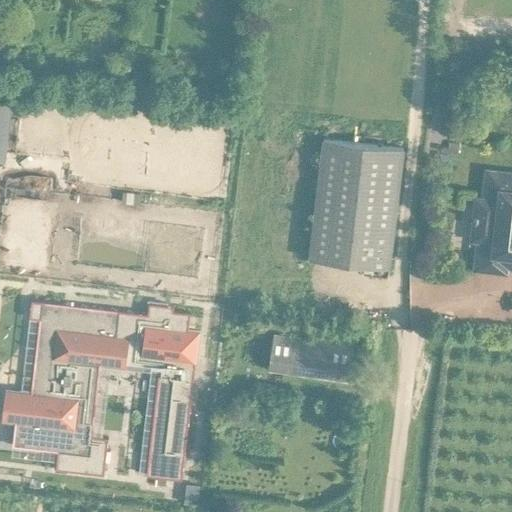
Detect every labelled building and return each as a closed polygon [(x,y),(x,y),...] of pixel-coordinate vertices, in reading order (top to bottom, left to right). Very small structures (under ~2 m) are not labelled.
[(312,268),(392,277),(405,157),(326,148),(312,268)] [(443,157),(443,167),(451,168),(451,167),(460,167),(460,158),(451,158),(451,157),(443,157)] [(511,181),(489,179),(485,208),(479,207),(474,249),(480,250),(477,278),(509,282),(510,276),(511,276),(511,181)] [(17,432),(15,455),(60,460),(59,470),(58,478),(69,480),(106,484),(111,447),(95,445),(103,375),(103,374),(103,372),(153,378),(161,379),(149,483),(149,484),(184,489),(197,373),(200,353),(189,352),(191,336),(193,321),(176,319),(176,315),(152,312),(150,323),(122,319),(44,310),(42,326),(34,400),(33,400),(33,402),(21,401),(17,432)] [(272,375),(351,386),(355,354),(276,343),(272,375)] [(272,504),(274,487),(288,489),(292,458),(256,453),(254,466),(249,465),(245,500),(272,504)]
